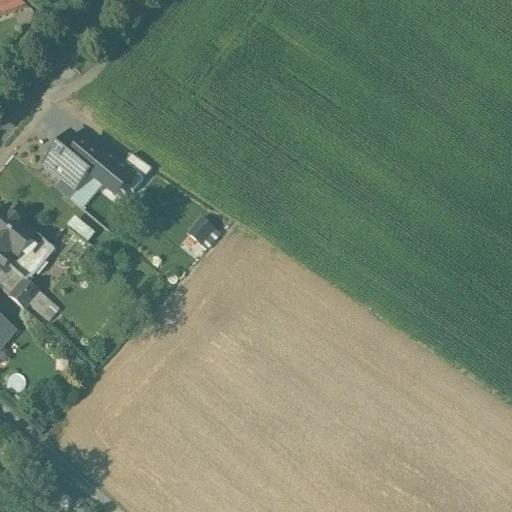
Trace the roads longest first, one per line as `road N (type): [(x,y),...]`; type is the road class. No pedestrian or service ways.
road 1 (tertiary): [(0,131),(108,0)]
road 2 (track): [(112,511),(0,409)]
